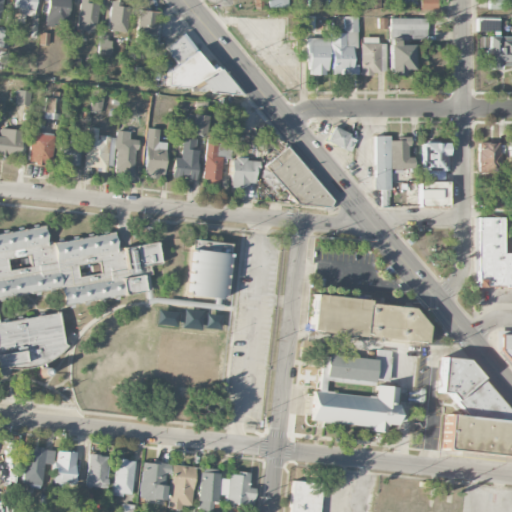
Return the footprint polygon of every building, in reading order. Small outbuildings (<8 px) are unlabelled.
[(16,0),(14,13),(34,16),(35,0),(16,0)] [(46,0),(45,26),(67,27),(68,0),(46,0)] [(86,0),(77,0),(77,31),(96,32),(96,4),(86,4),(86,0)] [(369,0),(369,8),(380,8),(380,0),(369,0)] [(437,0),(419,0),(420,10),(437,10),(437,0)] [(504,0),(488,0),(488,9),(504,10),(504,0)] [(127,32),(128,2),(109,2),(108,32),(127,32)] [(157,12),(139,10),(135,40),(153,42),(157,12)] [(357,16),(344,16),(344,32),(357,32),(357,16)] [(427,18),(389,19),(390,76),(403,76),(403,70),(413,70),(413,41),(427,41),(427,18)] [(0,49),(7,50),(9,30),(0,29),(0,49)] [(329,75),(357,75),(357,66),(352,66),(352,47),(346,47),(346,33),(329,33),(329,38),(307,38),(307,75),(329,75)] [(213,93),(244,96),(237,86),(232,85),(221,69),(207,68),(182,34),(164,47),(176,64),(165,72),(164,84),(175,85),(177,88),(187,89),(198,80),(205,81),(213,93)] [(511,36),(487,37),(488,68),(511,67),(511,36)] [(384,44),(378,44),(378,37),(361,37),(360,74),(384,74),(384,44)] [(102,114),(104,89),(91,88),(90,113),(102,114)] [(43,119),(58,120),(58,98),(44,98),(43,119)] [(207,116),(193,114),(190,134),(203,136),(207,116)] [(83,168),(110,171),(113,137),(97,136),(97,129),(87,127),(83,168)] [(222,157),(216,156),(217,147),(231,148),(232,128),(219,127),(219,138),(205,137),(203,180),(221,181),(222,157)] [(325,142),(349,152),(355,138),(331,127),(325,142)] [(166,143),(158,142),(159,129),(147,128),(143,176),(163,178),(166,143)] [(0,153),(0,157),(19,158),(20,130),(0,129),(0,153)] [(129,132),(115,131),(114,175),(134,175),(135,140),(129,140),(129,132)] [(49,165),(53,135),(30,132),(26,162),(49,165)] [(389,190),(389,169),(413,169),(413,157),(408,157),(408,138),(389,138),(389,136),(373,136),(373,190),(389,190)] [(197,139),(182,138),(181,158),(173,158),(172,179),(195,180),(197,139)] [(498,143),(477,142),(477,172),(497,173),(498,143)] [(79,144),(61,143),(60,165),(78,166),(79,144)] [(446,171),(447,144),(421,143),(420,171),(446,171)] [(287,146),(263,166),(295,204),(304,196),(317,213),(332,201),(287,146)] [(248,183),(255,183),(256,160),(231,159),(230,187),(248,188),(248,183)] [(440,189),(418,190),(418,206),(441,205),(440,189)] [(477,217),(476,286),(511,286),(511,253),(502,253),(502,218),(477,217)] [(0,369),(3,369),(3,371),(10,370),(17,370),(24,369),(29,367),(33,365),(38,362),(43,360),(50,355),(59,349),(64,346),(62,344),(57,313),(0,323),(0,298),(60,288),(63,305),(144,290),(141,274),(149,273),(147,265),(160,263),(156,241),(120,247),(121,250),(117,251),(113,231),(47,242),(44,224),(0,231),(0,369)] [(190,240),(184,295),(224,299),(230,244),(190,240)] [(420,342),(423,306),(312,297),(309,333),(420,342)] [(220,329),(221,316),(205,315),(205,328),(220,329)] [(511,334),(500,335),(497,331),(497,344),(511,363),(511,334)] [(216,346),(168,340),(164,376),(183,378),(183,382),(193,384),(194,379),(212,381),(216,346)] [(376,360),(326,354),(324,378),(373,383),(376,360)] [(443,450),(511,457),(511,416),(467,360),(442,357),(438,393),(448,394),(466,417),(447,415),(443,450)] [(312,393),(310,422),(370,426),(370,432),(385,433),(386,425),(395,425),(397,387),(375,386),(375,397),(312,393)] [(22,484),(43,485),(46,450),(25,448),(22,484)] [(73,486),(74,452),(55,452),(53,485),(73,486)] [(85,487),(106,488),(107,456),(86,455),(85,487)] [(132,460),(113,459),(112,494),(131,495),(132,460)] [(163,501),(167,464),(141,461),(137,498),(163,501)] [(193,467),(169,466),(167,509),(182,510),(182,505),(191,506),(193,467)] [(211,510),(212,502),(216,503),(217,495),(225,495),(226,479),(215,479),(215,473),(198,473),(197,509),(211,510)] [(226,504),(252,504),(253,488),(248,488),(248,474),(227,473),(226,504)] [(287,511),(318,511),(320,484),(290,482),(287,511)]
